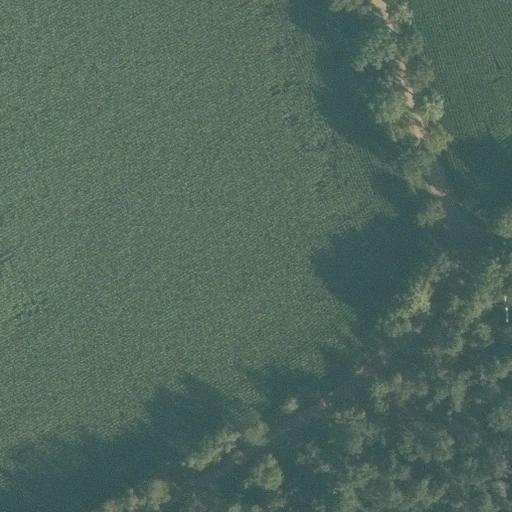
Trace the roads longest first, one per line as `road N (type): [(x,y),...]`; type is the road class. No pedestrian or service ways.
road 1 (track): [(458,279),(341,395),(157,511)]
road 2 (track): [(458,279),(373,0)]
